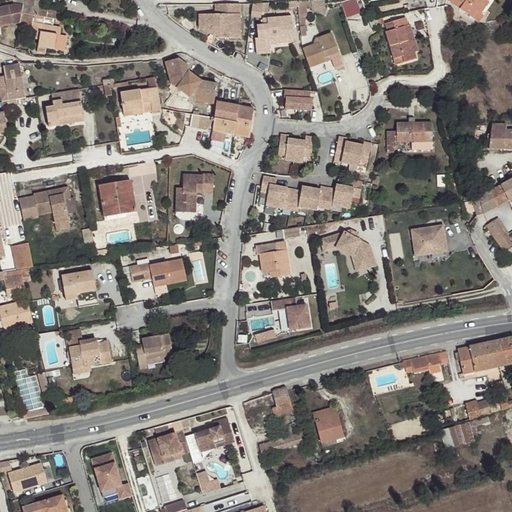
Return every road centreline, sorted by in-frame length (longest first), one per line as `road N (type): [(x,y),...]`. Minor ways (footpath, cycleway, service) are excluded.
road 1 (secondary): [(232,385),(398,341),(511,322)]
road 2 (residential): [(14,177),(190,149),(248,169)]
road 3 (residential): [(434,8),(436,79),(395,80),(380,87),(365,117),(327,128)]
road 4 (residential): [(0,47),(83,63),(163,55),(187,41)]
road 5 (secondary): [(68,433),(232,385)]
road 6 (residential): [(226,301),(225,267),(248,169)]
road 7 (residential): [(232,385),(273,511)]
road 8 (residential): [(259,126),(258,82),(187,41)]
